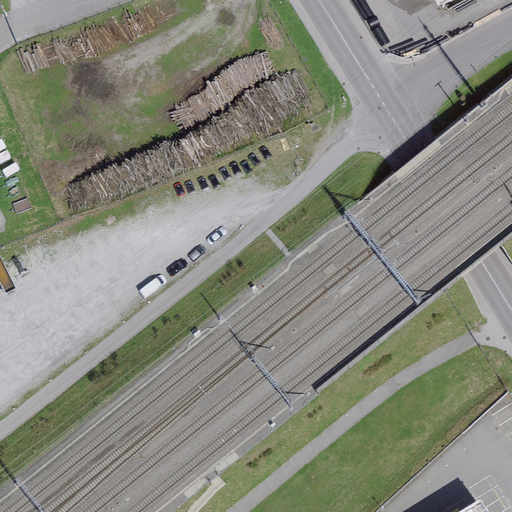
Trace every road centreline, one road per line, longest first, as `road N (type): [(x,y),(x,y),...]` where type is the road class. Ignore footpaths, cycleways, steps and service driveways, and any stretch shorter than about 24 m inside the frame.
road 1 (residential): [(511,310),(388,109)]
road 2 (unclassified): [(388,109),(511,23)]
road 3 (unclassified): [(388,109),(318,0)]
